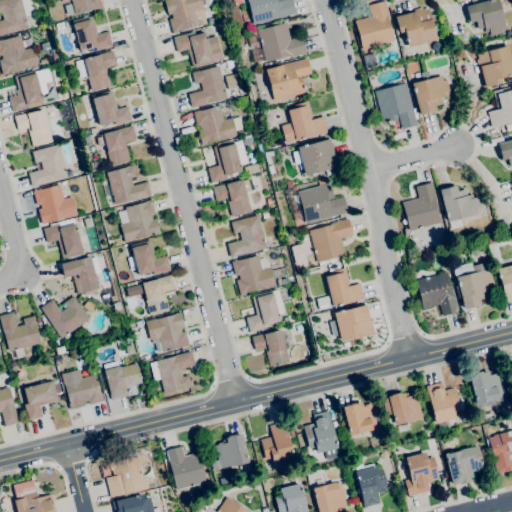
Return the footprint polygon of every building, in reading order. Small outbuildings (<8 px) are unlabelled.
[(0,34),(0,19),(2,19),(1,12),(0,12),(0,0),(20,0),(27,28),(0,34)] [(74,13),(70,0),(61,2),(60,0),(98,0),(101,8),(92,10),(92,8),(74,13)] [(172,33),(168,19),(171,18),(170,14),(167,15),(163,0),(200,0),(203,7),(205,6),(203,0),(211,0),(213,6),(206,8),(208,15),(204,16),(206,24),(172,33)] [(253,24),(246,0),(277,0),(275,1),(275,2),(282,0),(290,0),(294,13),(253,24)] [(361,49),(354,21),(370,16),(367,5),(384,0),(387,11),(385,12),(393,41),(361,49)] [(490,36),(488,32),(485,33),(484,27),(477,29),(475,21),(469,23),(465,6),(488,0),(496,0),(505,28),(499,29),(500,33),(490,36)] [(65,15),(62,3),(68,2),(68,4),(70,3),(72,13),(65,15)] [(408,52),(403,32),(398,33),(394,16),(415,11),(415,9),(421,8),(421,10),(428,8),(436,39),(416,44),(417,50),(408,52)] [(208,22),(206,16),(213,14),(214,21),(208,22)] [(95,51),(94,47),(79,51),(71,21),(91,16),(96,34),(107,31),(111,47),(95,51)] [(55,31),(53,25),(62,22),(64,28),(55,31)] [(265,61),(256,30),(285,22),(289,39),(300,36),(305,53),(289,58),(288,55),(265,61)] [(207,33),(205,27),(215,24),(216,27),(212,28),(212,31),(207,33)] [(192,68),(187,49),(176,52),(172,37),(189,33),(190,36),(204,32),(206,39),(216,36),(219,48),(209,51),(212,62),(192,68)] [(1,74),(0,69),(0,59),(2,59),(1,55),(0,55),(0,39),(1,39),(2,40),(20,35),(23,49),(32,47),(37,66),(26,69),(25,67),(7,72),(7,73),(1,74)] [(483,88),(475,59),(477,59),(476,53),(507,45),(511,62),(511,73),(498,78),(500,83),(483,88)] [(90,91),(86,75),(78,77),(74,61),(111,51),(115,65),(105,68),(109,86),(90,91)] [(364,67),(360,57),(372,53),(375,64),(364,67)] [(41,66),(39,60),(46,58),(48,64),(41,66)] [(272,101),(264,69),(306,58),(310,74),(300,76),(304,92),(272,101)] [(231,67),(231,64),(225,66),(224,62),(234,59),(236,65),(231,67)] [(191,108),(187,94),(201,90),(199,82),(194,84),(190,72),(198,70),(198,71),(218,66),(226,97),(206,103),(206,104),(191,108)] [(11,112),(6,92),(17,89),(13,76),(30,71),(31,74),(34,73),(41,100),(26,104),(27,108),(11,112)] [(228,90),(225,82),(230,80),(229,75),(241,72),(245,85),(228,90)] [(418,116),(410,83),(440,75),(442,81),(446,80),(448,90),(444,92),(445,96),(440,97),(442,103),(433,105),(435,111),(418,116)] [(401,129),(398,120),(382,124),(373,91),(375,90),(374,86),(381,85),(382,88),(404,82),(412,109),(414,108),(417,119),(415,120),(416,125),(401,129)] [(511,122),(491,128),(486,112),(496,109),(492,91),(507,87),(508,91),(511,89),(511,122)] [(98,126),(96,119),(92,120),(89,110),(94,109),(90,95),(111,90),(116,109),(126,106),(130,121),(114,125),(113,122),(98,126)] [(284,143),(279,125),(290,122),(286,110),(293,108),(292,105),(307,101),(312,119),(321,117),(325,132),(284,143)] [(201,145),(197,130),(201,129),(200,125),(196,126),(192,112),(199,110),(200,110),(219,105),(223,120),(231,118),(232,119),(239,117),(243,129),(242,130),(243,133),(236,134),(236,136),(225,139),(225,138),(206,143),(206,144),(201,145)] [(31,146),(27,128),(17,131),(13,116),(19,114),(19,112),(24,111),(25,113),(43,109),(51,141),(31,146)] [(109,166),(104,144),(97,145),(95,136),(102,134),(102,133),(118,128),(118,129),(131,126),(135,140),(124,143),(129,161),(109,166)] [(303,176),(300,163),(294,164),(291,152),(297,151),(296,147),(328,139),(332,154),(333,154),(335,161),(334,162),(335,167),(303,176)] [(511,166),(509,167),(507,159),(501,160),(497,143),(511,139),(511,166)] [(210,183),(206,168),(217,165),(212,146),(222,144),(222,145),(241,140),(247,162),(238,165),(240,171),(225,175),(226,178),(210,183)] [(31,187),(27,173),(36,171),(30,151),(58,144),(64,169),(72,167),(72,168),(77,167),(79,173),(66,177),(66,178),(31,187)] [(250,174),(247,165),(258,162),(260,171),(250,174)] [(114,205),(105,172),(133,165),(136,176),(130,178),(132,186),(146,182),(149,195),(114,205)] [(231,217),(226,198),(215,201),(211,187),(241,179),(242,181),(250,179),(253,190),(245,192),(250,212),(231,217)] [(408,231),(400,202),(417,198),(414,186),(431,181),(435,196),(433,197),(440,223),(408,231)] [(304,223),(301,210),(289,214),(284,191),(295,188),(295,191),(327,183),(331,198),(327,200),(327,201),(342,197),(346,212),(304,223)] [(447,222),(438,189),(462,183),(466,196),(471,195),(472,199),(476,198),(479,208),(476,209),(477,214),(447,222)] [(41,223),(37,209),(41,208),(40,204),(36,205),(32,191),(58,184),(62,199),(71,197),(76,215),(65,218),(64,217),(41,223)] [(124,243),(119,224),(120,224),(117,212),(124,210),(123,207),(150,200),(154,214),(151,215),(152,219),(156,218),(160,233),(124,243)] [(229,257),(226,243),(240,240),(238,232),(233,233),(230,222),(256,215),(265,248),(229,257)] [(319,266),(318,262),(316,263),(307,231),(331,225),(330,223),(346,219),(351,235),(340,239),(344,255),(339,256),(340,260),(319,266)] [(61,259),(56,240),(45,243),(42,228),(58,224),(59,227),(74,224),(82,254),(61,259)] [(153,275),(152,271),(138,275),(136,269),(130,270),(126,258),(132,256),(129,245),(149,240),(155,259),(165,256),(169,271),(153,275)] [(239,295),(235,280),(239,279),(238,275),(234,276),(230,261),(237,259),(238,260),(257,255),(261,269),(269,267),(274,286),(263,289),(263,287),(244,292),(245,294),(239,295)] [(84,296),(83,292),(76,294),(71,275),(63,278),(59,264),(89,256),(90,258),(95,257),(99,272),(94,273),(98,288),(93,289),(94,293),(84,296)] [(511,300),(504,303),(496,269),(511,265),(511,300)] [(463,309),(453,269),(461,266),(464,275),(485,269),(487,275),(490,274),(493,284),(485,286),(486,290),(484,291),(486,297),(478,299),(479,304),(463,309)] [(318,309),(315,299),(328,296),(324,277),(331,275),(330,271),(344,268),(349,286),(359,283),(362,298),(318,309)] [(441,316),(438,305),(422,309),(415,280),(447,272),(458,312),(441,316)] [(149,315),(143,293),(132,295),(131,288),(141,286),(140,283),(170,275),(174,290),(163,292),(168,310),(149,315)] [(249,332),(245,318),(256,315),(251,297),(278,290),(284,312),(277,314),(279,321),(264,325),(265,328),(249,332)] [(60,339),(39,308),(51,300),(59,312),(66,307),(62,303),(72,296),(88,319),(60,339)] [(89,312),(82,307),(87,301),(96,304),(89,312)] [(340,340),(339,338),(333,340),(328,322),(334,320),(332,313),(365,305),(368,320),(369,320),(371,328),(370,328),(371,334),(359,337),(359,336),(340,340)] [(15,359),(13,350),(8,351),(3,333),(2,333),(0,326),(0,315),(12,312),(15,326),(23,324),(21,319),(33,316),(40,343),(23,347),(25,356),(15,359)] [(161,352),(161,350),(156,352),(154,343),(152,344),(150,339),(149,340),(144,321),(154,318),(155,320),(174,314),(173,313),(179,312),(184,327),(179,328),(180,332),(184,331),(188,346),(181,348),(181,347),(161,352)] [(297,332),(295,326),(301,324),(303,331),(297,332)] [(269,367),(264,348),(254,351),(250,336),(262,333),(263,334),(280,329),(289,362),(269,367)] [(163,393),(159,379),(153,381),(148,363),(190,352),(193,365),(179,369),(181,377),(187,375),(190,387),(182,389),(182,388),(163,393)] [(112,402),(103,370),(118,366),(119,369),(135,364),(141,383),(125,387),(128,397),(112,402)] [(16,377),(13,368),(21,366),(23,376),(16,377)] [(70,409),(60,374),(78,369),(80,378),(95,374),(102,400),(70,409)] [(483,409),(482,403),(475,404),(468,376),(471,375),(471,374),(481,371),(481,373),(488,371),(489,375),(505,371),(511,397),(498,401),(499,405),(483,409)] [(27,420),(23,404),(26,404),(22,387),(50,381),(57,380),(61,401),(39,406),(41,417),(27,420)] [(439,430),(437,423),(434,424),(425,386),(441,382),(443,390),(454,387),(457,401),(463,399),(465,408),(460,409),(460,411),(453,412),(454,418),(447,420),(449,428),(439,430)] [(4,426),(0,411),(0,388),(7,387),(18,422),(4,426)] [(394,425),(391,414),(386,415),(381,400),(387,398),(387,397),(402,392),(404,398),(415,394),(422,417),(394,425)] [(349,436),(341,407),(360,402),(361,405),(370,403),(371,408),(376,407),(377,412),(373,413),(376,427),(372,428),(372,430),(349,436)] [(325,458),(323,452),(316,453),(315,447),(308,449),(302,426),(314,423),(312,415),(328,411),(337,448),(335,448),(337,455),(325,458)] [(272,463),(271,458),(264,460),(259,440),(271,437),(268,426),(283,422),(292,457),(272,463)] [(398,433),(396,427),(409,424),(410,429),(398,433)] [(511,469),(496,474),(487,438),(492,436),(492,435),(511,429),(511,469)] [(219,469),(213,446),(216,445),(216,443),(222,442),(221,440),(225,440),(224,438),(227,437),(226,436),(235,434),(236,435),(241,434),(248,463),(232,467),(231,466),(219,469)] [(444,445),(442,438),(452,435),(454,442),(444,445)] [(370,446),(368,438),(378,436),(380,444),(370,446)] [(175,491),(164,450),(180,446),(183,456),(205,450),(213,481),(175,491)] [(451,485),(443,455),(477,446),(483,469),(471,472),(472,477),(468,478),(469,482),(459,484),(458,483),(451,485)] [(407,497),(403,481),(409,479),(404,458),(424,452),(426,459),(431,457),(437,479),(432,480),(432,481),(426,483),(428,491),(414,495),(407,497)] [(109,497),(105,478),(112,476),(111,470),(109,470),(108,465),(109,465),(109,463),(138,455),(142,467),(139,468),(142,479),(143,478),(146,489),(118,496),(117,495),(109,497)] [(363,507),(353,472),(375,467),(376,471),(382,469),(387,490),(386,490),(386,491),(375,494),(378,503),(363,507)] [(220,486),(218,478),(225,477),(227,484),(220,486)] [(316,511),(311,488),(334,482),(335,484),(340,483),(346,507),(337,509),(338,511),(334,511),(316,511)] [(277,511),(273,497),(280,495),(278,489),(299,484),(305,511),(277,511)] [(16,511),(13,500),(20,498),(19,492),(34,489),(36,498),(50,494),(55,511),(16,511)] [(113,511),(111,501),(142,494),(143,499),(148,497),(152,510),(159,508),(159,511),(113,511)] [(206,511),(209,508),(215,511),(225,497),(247,511),(206,511)]
